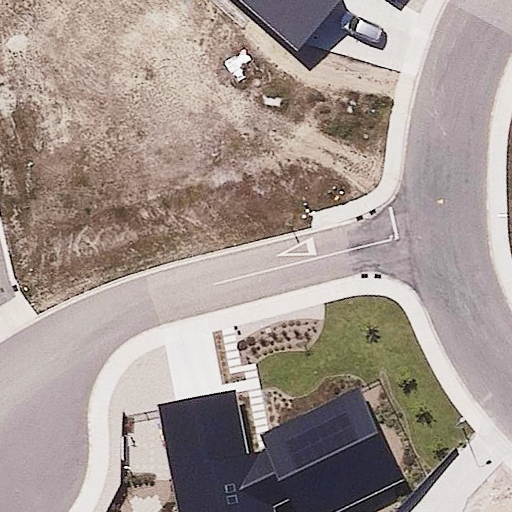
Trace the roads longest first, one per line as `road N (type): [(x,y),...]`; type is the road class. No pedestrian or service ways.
road 1 (residential): [(455,230),(397,237),(113,310),(68,339),(42,368),(1,454)]
road 2 (residential): [(455,230),(448,160),(461,88),(498,0)]
road 3 (residential): [(511,371),(470,294),(455,230)]
